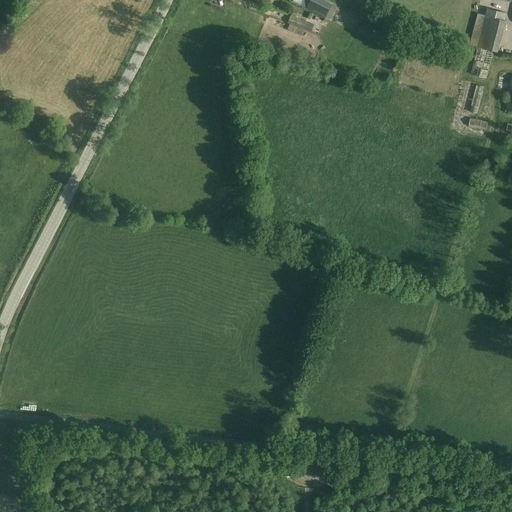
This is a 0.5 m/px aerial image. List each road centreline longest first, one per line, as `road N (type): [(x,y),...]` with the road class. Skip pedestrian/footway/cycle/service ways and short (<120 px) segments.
road 1 (unclassified): [(511,475),(0,414)]
road 2 (tertiary): [(0,332),(168,0)]
